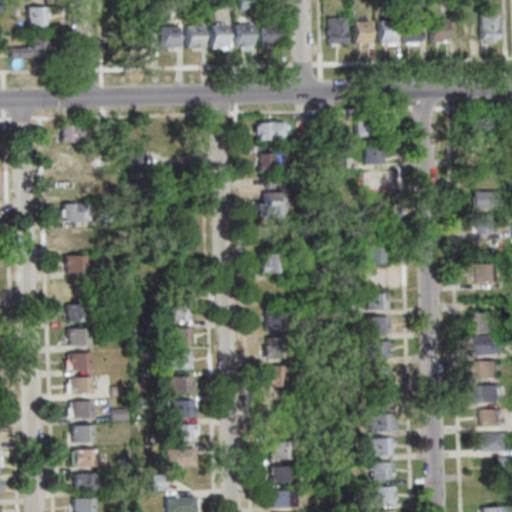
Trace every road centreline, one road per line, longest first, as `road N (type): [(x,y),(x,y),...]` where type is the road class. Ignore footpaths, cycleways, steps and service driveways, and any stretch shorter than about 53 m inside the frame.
road 1 (tertiary): [(511,87),(0,100)]
road 2 (residential): [(434,511),(421,90)]
road 3 (residential): [(230,511),(217,95)]
road 4 (residential): [(32,511),(19,99)]
